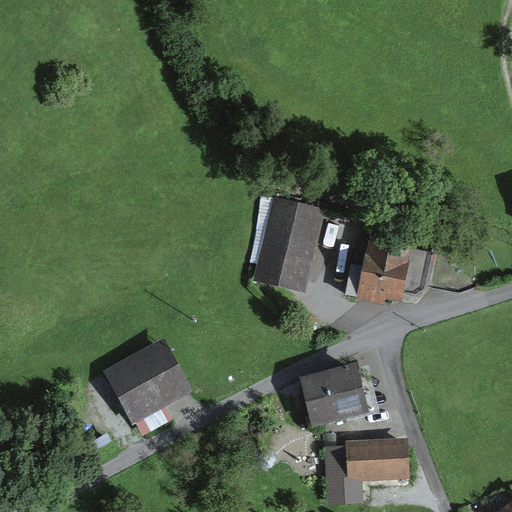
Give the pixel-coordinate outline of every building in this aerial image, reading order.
[(324,211),(276,199),(254,282),(304,294),(324,211)] [(371,235),(355,299),(383,306),(385,300),(402,302),(404,294),(416,297),(428,288),(437,254),(411,250),(412,243),(371,235)] [(163,339),(103,372),(134,426),(189,393),(192,391),(163,339)] [(364,365),(301,381),(312,427),(376,412),(364,365)] [(345,447),(324,447),(326,505),(363,504),(362,482),(409,480),(407,439),(345,442),(345,447)] [(511,511),(511,501),(498,511),(511,511)]
